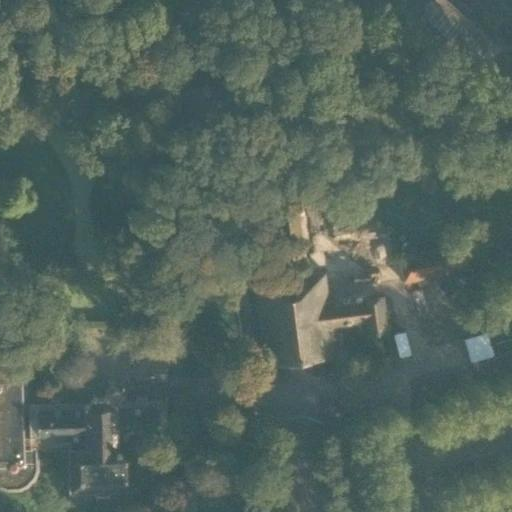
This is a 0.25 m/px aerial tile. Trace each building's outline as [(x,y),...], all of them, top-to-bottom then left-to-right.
[(441,4),(417,31),(420,35),(405,52),(411,58),(426,40),(463,73),(488,46),(441,4)] [(306,199),(317,187),(410,82),(389,64),(288,183),(306,199)] [(196,173),(174,145),(156,159),(178,187),(196,173)] [(303,202),(268,206),(269,218),(272,217),(277,258),(281,257),(283,276),(260,279),(260,276),(249,277),(250,287),(255,286),(257,302),(265,360),(335,352),(331,325),(365,321),(367,333),(387,330),(382,285),(403,280),(404,282),(464,268),(458,242),(398,256),(400,264),(366,272),(322,237),(313,238),(315,256),(309,257),(303,202)] [(0,486),(4,489),(8,490),(20,489),(28,486),(36,477),(39,468),(39,448),(70,448),(71,487),(96,486),(96,494),(109,494),(109,486),(135,486),(134,445),(133,445),(132,435),(159,434),(159,430),(167,429),(166,409),(158,409),(158,404),(116,405),(117,404),(116,402),(115,403),(107,396),(107,394),(106,394),(106,395),(95,396),(94,394),(93,395),(94,396),(86,404),(84,404),(84,405),(86,406),(37,408),(38,437),(25,437),(23,406),(25,405),(29,401),(28,376),(24,366),(13,356),(3,352),(0,352),(0,486)]
